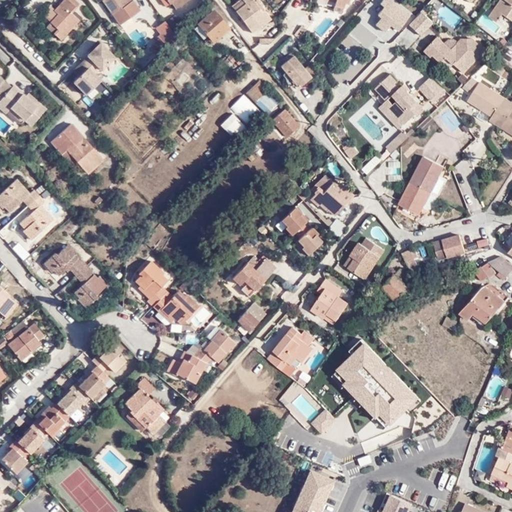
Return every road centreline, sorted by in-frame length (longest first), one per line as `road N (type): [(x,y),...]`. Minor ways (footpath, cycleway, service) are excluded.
road 1 (residential): [(511,220),(404,236),(326,136),(332,113),(394,50)]
road 2 (residential): [(345,511),(358,484),(458,444)]
